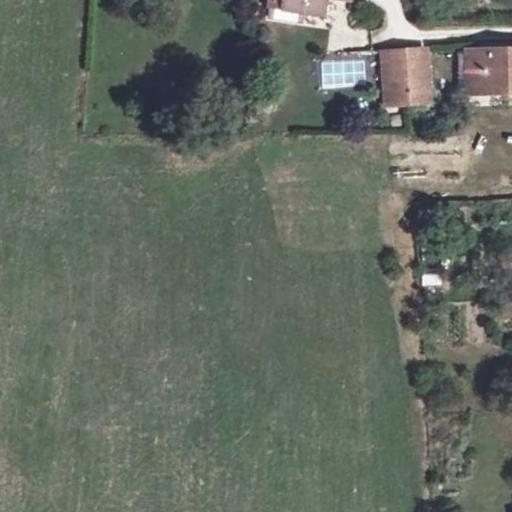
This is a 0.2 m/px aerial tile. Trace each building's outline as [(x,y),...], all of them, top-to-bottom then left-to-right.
[(295,12),(275,9),(276,0),(262,0),(260,30),(294,34),(295,23),(294,23),(295,12)] [(276,0),(275,9),(295,12),(294,23),(295,23),(316,26),(319,0),(325,0),(325,9),(342,10),(343,0),(276,0)] [(511,46),(470,48),(473,89),(511,87),(511,46)] [(473,89),(470,48),(460,49),(462,90),(473,89)] [(402,85),(402,93),(423,92),(421,53),(400,54),(400,58),(402,85)] [(400,58),(400,54),(381,55),(383,87),(402,85),(400,58)] [(402,85),(383,87),(384,108),(403,107),(402,93),(402,85)] [(402,93),(403,107),(424,106),(423,92),(402,93)] [(451,340),(478,341),(480,303),(452,302),(451,340)]
